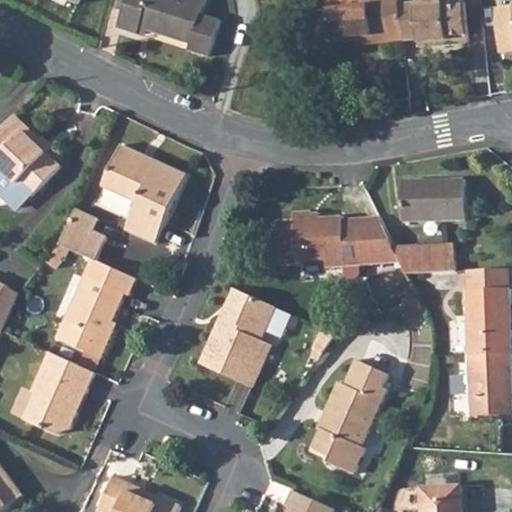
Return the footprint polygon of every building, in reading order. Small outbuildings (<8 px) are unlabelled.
[(191,51),(210,56),(220,26),(200,19),(206,0),(127,0),(119,28),(139,35),(141,29),(193,45),(191,51)] [(365,0),(328,0),(330,17),(311,19),(314,57),(335,54),(334,43),(389,38),(389,42),(404,41),(400,2),(399,0),(366,0),(365,0)] [(417,0),(400,2),(404,41),(423,39),(424,48),(442,47),(442,40),(452,39),(453,45),(473,43),(468,2),(447,5),(421,7),(420,0),(417,0)] [(511,3),(499,5),(505,50),(511,49),(511,3)] [(0,131),(0,166),(30,195),(31,197),(50,180),(60,169),(58,166),(46,154),(39,147),(42,143),(39,140),(15,116),(0,131)] [(39,140),(42,143),(39,147),(46,154),(53,147),(43,137),(39,140)] [(103,188),(139,204),(128,233),(158,247),(188,176),(151,160),(149,165),(141,161),(142,156),(122,147),(103,188)] [(30,195),(0,166),(0,192),(17,208),(30,195)] [(403,182),(404,221),(466,219),(465,179),(403,182)] [(274,224),(277,267),(297,267),(298,262),(325,262),(326,270),(362,268),(403,267),(393,247),(380,221),(359,220),(343,221),(343,218),(312,220),(311,212),(292,213),(293,223),(274,224)] [(60,247),(92,261),(96,263),(106,239),(93,234),(97,222),(75,213),(60,247)] [(405,273),(455,270),(454,245),(393,247),(403,267),(405,273)] [(92,261),(57,340),(100,362),(114,333),(113,333),(109,331),(114,321),(126,294),(130,296),(136,280),(96,263),(92,261)] [(0,300),(9,285),(0,277),(0,300)] [(0,340),(4,334),(20,297),(22,294),(9,285),(0,300),(0,340)] [(470,355),(511,352),(511,350),(510,289),(468,291),(470,355)] [(219,320),(198,367),(248,390),(268,348),(258,344),(264,330),(274,307),(237,291),(224,322),(219,320)] [(398,305),(404,317),(421,309),(416,296),(398,305)] [(289,313),(274,307),(264,330),(279,336),(289,313)] [(329,347),(339,334),(331,331),(326,329),(315,349),(325,353),(329,347)] [(320,359),(325,353),(315,349),(312,356),(320,359)] [(511,352),(470,355),(472,416),(511,414),(511,352)] [(50,353),(32,394),(36,395),(24,421),(57,435),(69,430),(76,414),(71,412),(80,392),(85,395),(95,373),(50,353)] [(316,450),(332,458),(336,466),(356,475),(368,448),(365,446),(391,390),(386,387),(391,373),(360,359),(349,385),(341,381),(326,413),(332,424),(328,431),(326,429),(316,450)] [(0,472),(2,475),(8,471),(0,460),(0,472)] [(0,511),(25,494),(8,471),(2,475),(0,472),(0,511)] [(129,488),(131,480),(116,473),(100,508),(109,511),(179,511),(183,504),(162,494),(159,502),(129,488)] [(423,511),(459,511),(458,486),(416,488),(401,489),(396,502),(402,510),(423,509),(423,511)] [(294,491),(286,509),(292,511),(291,511),(336,511),(338,510),(294,491)]
